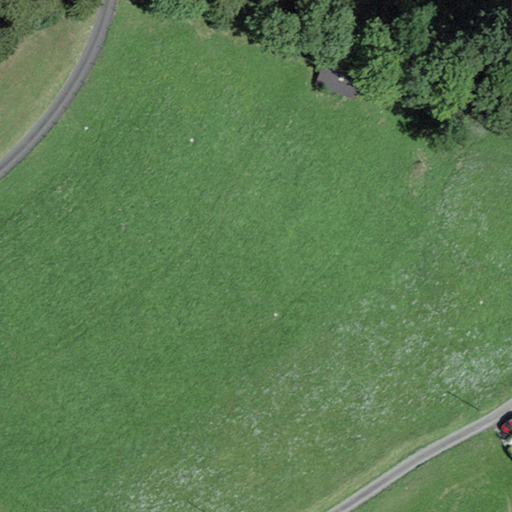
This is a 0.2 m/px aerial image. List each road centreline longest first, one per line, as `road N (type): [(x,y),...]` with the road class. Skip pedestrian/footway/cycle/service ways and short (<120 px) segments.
road 1 (track): [(511,402),(332,511)]
road 2 (track): [(0,168),(29,144),(98,41),(105,0)]
